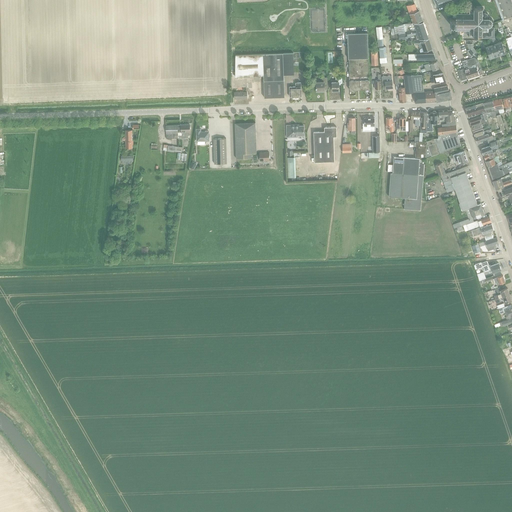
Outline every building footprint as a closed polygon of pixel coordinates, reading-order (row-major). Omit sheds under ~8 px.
[(496,0),(498,2),(500,1),(501,4),(499,5),(500,9),(503,8),(504,11),(501,11),(503,16),(505,15),(506,18),(505,18),(505,19),(511,16),(511,2),(511,0),(496,0)] [(406,5),(408,11),(418,8),(416,2),(406,5)] [(483,38),(489,38),(494,38),(494,27),(492,27),(492,26),(491,25),(492,23),(492,21),(491,19),(489,18),(487,18),(488,16),(487,13),(484,13),(483,13),(483,11),(484,11),(484,8),(483,8),(480,8),(480,7),(476,7),(476,8),(469,8),(469,13),(455,13),(454,14),(453,15),(453,16),(453,17),(455,19),(450,19),(450,25),(452,25),(452,26),(453,27),(454,27),(455,26),(455,25),(455,26),(456,26),(456,30),(455,31),(456,31),(458,31),(458,34),(464,34),(464,35),(464,36),(464,37),(468,37),(469,37),(469,36),(476,36),(476,38),(480,38),(480,36),(483,36),(483,38)] [(418,8),(408,11),(410,16),(420,13),(418,8)] [(410,16),(412,22),(422,19),(420,13),(410,16)] [(408,36),(417,34),(417,33),(426,30),(423,22),(421,23),(417,23),(410,23),(405,24),(394,26),(395,33),(399,33),(399,35),(405,35),(405,31),(406,31),(408,36)] [(381,27),(376,27),(378,47),(380,63),(387,62),(386,59),(386,54),(385,47),(384,47),(381,27)] [(416,35),(416,39),(421,39),(422,41),(428,38),(426,30),(417,33),(417,34),(417,35),(416,35)] [(348,34),(349,85),(350,90),(360,90),(357,33),(348,34)] [(370,89),(369,84),(367,33),(357,33),(360,90),(370,89)] [(424,52),(428,51),(432,49),(428,38),(422,41),(421,39),(416,39),(417,40),(414,40),(416,45),(421,44),(424,52)] [(505,53),(503,48),(501,41),(497,43),(497,40),(495,41),(494,38),(489,38),(492,45),(486,47),(488,54),(487,55),(486,56),(486,58),(488,59),(505,53)] [(480,52),(475,51),(476,50),(474,48),(473,48),(473,44),(467,44),(469,49),(467,50),(468,54),(472,56),(473,55),(478,58),(480,52)] [(236,77),(264,76),(264,98),(285,97),(284,74),(294,74),(293,52),(283,53),(236,54),(236,77)] [(458,70),(461,81),(479,75),(483,74),(478,59),(477,59),(475,58),(467,60),(462,62),(464,68),(458,70)] [(437,62),(424,66),(426,72),(433,69),(433,70),(439,68),(437,62)] [(439,70),(428,73),(429,76),(433,75),(434,79),(431,80),(431,83),(440,81),(440,83),(446,81),(443,73),(441,74),(439,70)] [(392,75),(382,77),(383,85),(386,85),(386,88),(390,88),(390,89),(392,89),(393,88),(392,75)] [(422,75),(404,76),(405,88),(406,94),(412,93),(413,93),(414,94),(415,103),(427,102),(426,93),(433,92),(434,95),(435,95),(436,96),(446,93),(446,92),(447,91),(448,93),(451,93),(451,91),(449,91),(448,86),(434,89),(434,92),(424,92),(422,75)] [(317,81),(317,86),(317,91),(325,91),(324,89),(328,89),(327,77),(322,78),(322,81),(317,81)] [(332,83),(332,86),(332,91),(339,90),(339,85),(342,85),(342,77),(335,77),(335,83),(332,83)] [(290,86),(290,92),(290,97),(301,97),(301,83),(298,83),(298,86),(290,86)] [(426,93),(427,102),(436,102),(452,99),(451,93),(448,93),(447,91),(446,92),(446,93),(436,96),(435,95),(434,95),(433,92),(426,93)] [(509,97),(502,99),(505,107),(506,109),(509,109),(509,106),(511,106),(509,97)] [(504,112),(504,108),(501,99),(492,101),(498,121),(499,125),(501,130),(505,129),(500,114),(499,114),(504,113),(504,112)] [(497,126),(499,125),(498,121),(492,101),(483,103),(488,119),(493,117),(494,122),(496,122),(497,126)] [(488,119),(483,103),(477,105),(479,110),(478,110),(480,114),(481,117),(476,118),(477,122),(488,119)] [(479,114),(480,114),(478,110),(479,110),(477,105),(465,108),(468,117),(479,114)] [(445,115),(446,115),(448,115),(448,110),(439,110),(439,112),(437,112),(437,118),(438,118),(438,120),(440,120),(440,118),(445,117),(445,115)] [(443,127),(456,126),(455,111),(453,110),(448,110),(448,115),(446,115),(447,124),(442,124),(443,127)] [(411,118),(416,119),(415,125),(420,126),(420,119),(420,112),(411,112),(411,118)] [(426,124),(427,113),(421,112),(420,132),(428,133),(428,127),(425,127),(425,124),(426,124)] [(430,112),(431,118),(431,123),(430,123),(430,129),(429,129),(428,131),(433,131),(432,123),(438,123),(437,118),(437,112),(430,112)] [(365,123),(363,123),(363,128),(368,128),(368,131),(374,131),(374,125),(374,118),(365,118),(365,123)] [(396,119),(396,124),(396,129),(400,129),(400,126),(402,126),(402,128),(402,131),(406,131),(406,118),(399,118),(399,119),(396,119)] [(472,130),(477,129),(482,127),(481,124),(485,123),(485,124),(487,123),(488,127),(490,127),(489,122),(488,119),(477,122),(470,124),(472,130)] [(255,123),(235,123),(236,159),(252,158),(251,153),(257,153),(255,123)] [(166,139),(174,139),(178,138),(178,136),(182,135),(182,132),(190,132),(190,125),(166,126),(166,134),(166,139)] [(304,136),(304,131),(304,126),(296,126),(296,125),(287,125),(287,130),(287,138),(298,137),(298,136),(304,136)] [(455,148),(460,146),(456,132),(457,132),(456,126),(443,127),(438,128),(438,138),(435,139),(427,141),(427,143),(426,144),(426,142),(417,142),(418,142),(417,154),(416,154),(415,157),(417,157),(417,158),(416,158),(416,159),(394,157),(393,165),(388,165),(388,173),(391,173),(403,174),(424,175),(425,158),(455,148)] [(337,137),(337,132),(336,127),(324,127),(324,131),(314,132),(315,162),(335,161),(334,137),(337,137)] [(196,129),(197,134),(197,141),(209,141),(209,132),(208,132),(208,131),(205,131),(205,132),(201,132),(201,129),(196,129)] [(475,138),(491,132),(492,132),(491,130),(487,131),(487,130),(484,131),(483,129),(473,132),(475,138)] [(126,130),(126,135),(126,137),(124,137),(123,138),(123,139),(124,140),(126,140),(126,148),(132,148),(132,130),(126,130)] [(492,142),(496,140),(495,137),(493,138),(491,132),(475,138),(477,143),(487,140),(488,143),(489,143),(492,142)] [(492,142),(489,143),(490,146),(481,149),(483,155),(492,152),(492,150),(501,146),(500,142),(511,139),(511,136),(496,140),(492,142)] [(214,139),(214,144),(215,164),(227,164),(226,138),(214,139)] [(346,146),(346,143),(342,142),(341,150),(350,151),(351,146),(346,146)] [(164,144),(163,151),(167,151),(174,152),(174,151),(182,153),(182,147),(168,145),(164,144)] [(502,148),(492,152),(483,155),(485,160),(490,158),(495,157),(494,154),(502,151),(501,149),(502,149),(502,148)] [(459,165),(463,163),(468,162),(464,152),(453,156),(455,162),(458,161),(459,165)] [(269,153),(259,153),(260,161),(270,160),(269,153)] [(497,156),(495,157),(490,158),(491,159),(486,161),(488,166),(499,162),(497,156)] [(296,178),(295,158),(287,158),(288,178),(296,178)] [(489,170),(506,163),(506,161),(502,162),(501,162),(499,162),(488,166),(489,170)] [(511,161),(506,163),(489,170),(492,179),(497,177),(509,172),(510,174),(511,173),(511,161)] [(435,164),(438,175),(444,173),(441,162),(435,164)] [(467,214),(482,208),(481,204),(477,205),(466,174),(470,172),(468,166),(448,173),(448,172),(440,175),(447,192),(455,189),(462,210),(465,209),(467,214)] [(422,199),(424,175),(403,174),(391,173),(389,197),(404,198),(422,199)] [(496,189),(501,188),(511,183),(511,180),(502,183),(501,178),(493,181),(496,189)] [(421,210),(422,199),(404,198),(404,206),(404,209),(421,210)] [(473,219),(480,216),(485,215),(484,214),(486,214),(484,208),(482,208),(467,214),(469,219),(453,225),(454,228),(473,221),(473,219)] [(486,224),(491,222),(489,217),(485,218),(474,222),(473,221),(454,228),(454,229),(467,224),(469,228),(477,225),(478,227),(486,224)] [(471,231),(468,232),(470,237),(473,236),(483,233),(484,235),(487,234),(491,233),(490,230),(494,229),(492,224),(487,225),(471,231)] [(487,234),(484,235),(486,241),(493,238),(491,233),(487,234)] [(480,245),(486,243),(488,251),(496,248),(495,244),(498,243),(496,238),(485,242),(479,243),(480,245)] [(478,244),(472,246),(474,253),(481,251),(478,244)] [(501,270),(499,263),(489,267),(488,265),(486,266),(485,262),(479,264),(479,263),(474,265),(476,270),(484,267),(485,271),(491,269),(493,273),(501,270)] [(484,272),(477,274),(479,281),(486,278),(484,272)] [(496,285),(500,284),(505,282),(503,275),(494,278),(495,281),(494,281),(494,282),(495,282),(496,285)] [(507,288),(503,290),(500,291),(502,297),(509,294),(507,288)] [(509,294),(502,297),(504,303),(511,301),(509,294)] [(511,318),(510,316),(511,315),(511,307),(511,308),(511,305),(505,307),(499,309),(500,314),(505,312),(507,317),(506,317),(507,320),(511,318)]
